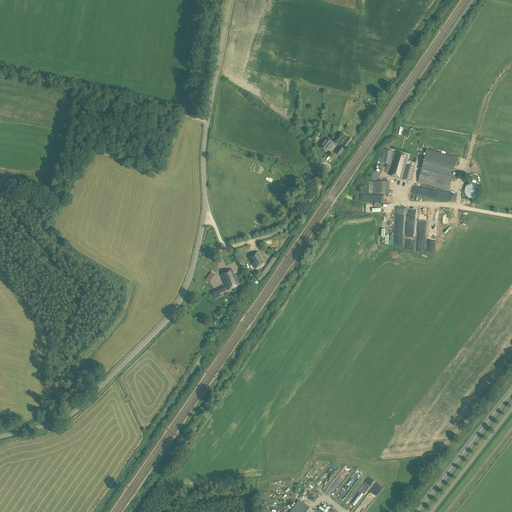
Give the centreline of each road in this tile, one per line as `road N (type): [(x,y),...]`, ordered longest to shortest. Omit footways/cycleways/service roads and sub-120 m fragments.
road 1 (unclassified): [(0,436),(76,410),(177,305),(204,217),(208,122),(230,0)]
road 2 (track): [(0,73),(208,122)]
road 3 (track): [(328,172),(287,226),(254,240),(222,246),(213,220),(204,217)]
road 4 (primary): [(416,511),(511,390)]
road 5 (track): [(511,215),(415,202),(382,208)]
